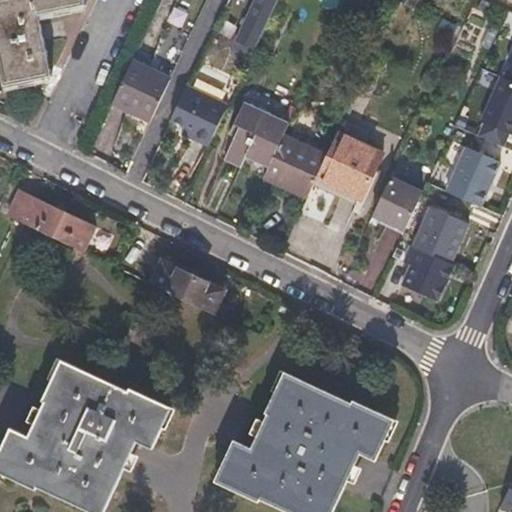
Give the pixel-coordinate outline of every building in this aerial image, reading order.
[(85,6),(83,0),(0,0),(0,65),(4,86),(51,77),(39,15),(85,6)] [(253,50),(277,0),(254,0),(234,42),(253,50)] [(151,121),(170,80),(132,62),(113,102),(151,121)] [(511,83),(504,80),(500,78),(481,122),(484,124),(478,138),(503,149),(510,135),(511,136),(511,83)] [(206,148),(227,106),(187,86),(170,121),(177,123),(184,127),(182,131),(189,135),(187,137),(206,148)] [(270,165),(283,137),(289,125),(243,104),(230,133),(235,136),(224,158),(241,166),(246,155),(270,165)] [(381,171),(376,168),(382,154),(337,133),(326,156),(313,185),(341,198),(344,191),(366,200),(381,171)] [(313,185),(326,156),(283,137),(270,165),(264,177),(307,197),(313,185)] [(466,148),(446,193),(481,209),(501,164),(466,148)] [(404,229),(422,193),(389,178),(373,214),(404,229)] [(93,226),(18,192),(6,217),(82,253),(93,226)] [(471,226),(429,207),(411,247),(453,266),(471,226)] [(455,267),(453,266),(411,247),(410,247),(403,263),(410,266),(401,286),(439,303),(455,267)] [(221,290),(159,261),(149,284),(211,313),(221,290)] [(96,511),(102,511),(134,442),(151,450),(161,427),(155,425),(164,407),(126,389),(123,391),(61,362),(52,382),(47,379),(37,401),(41,404),(25,439),(7,430),(0,444),(0,466),(10,470),(6,479),(32,492),(35,488),(83,511),(87,511),(89,508),(96,511)] [(333,511),(359,457),(375,464),(386,440),(381,437),(390,419),(352,402),(351,404),(286,373),(277,393),(273,390),(264,411),(267,413),(250,448),(232,441),(216,475),(234,483),(234,487),(231,490),(257,503),(259,501),(282,511),(333,511)] [(511,511),(511,487),(502,510),(507,511),(511,511)]
